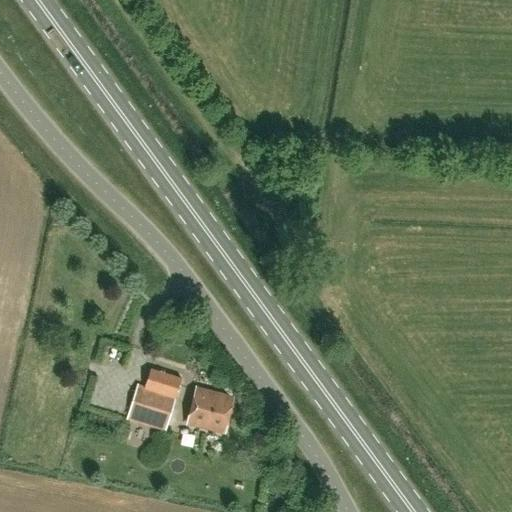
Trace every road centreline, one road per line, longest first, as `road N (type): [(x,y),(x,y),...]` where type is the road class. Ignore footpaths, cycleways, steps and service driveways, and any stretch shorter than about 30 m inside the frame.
road 1 (primary): [(411,511),(36,0)]
road 2 (unclassified): [(348,511),(298,425),(178,267),(43,128),(0,70)]
